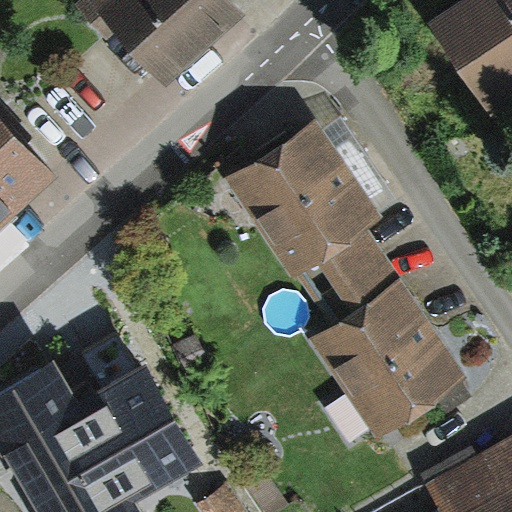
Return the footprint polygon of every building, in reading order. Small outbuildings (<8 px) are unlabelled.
[(257,10),(247,0),(114,0),(101,13),(175,89),(257,10)] [(511,0),(453,0),(433,14),(496,104),(511,93),(511,0)] [(0,217),(55,169),(0,107),(0,217)] [(386,218),(325,116),(236,178),(297,273),(310,266),(343,317),(312,335),(374,431),(469,375),(371,226),(386,218)] [(53,368),(0,398),(0,445),(38,511),(134,511),(129,502),(198,462),(146,372),(78,411),(53,368)] [(511,511),(511,442),(440,482),(456,511),(511,511)]
